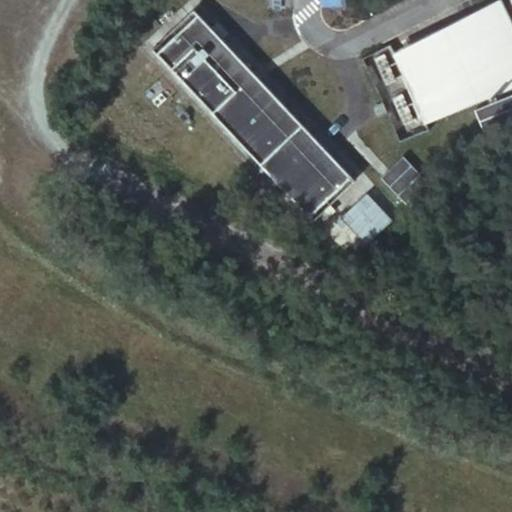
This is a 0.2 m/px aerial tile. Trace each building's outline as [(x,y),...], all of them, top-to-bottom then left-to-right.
[(410,79),(429,119),(511,84),(511,13),(506,0),(495,0),(396,50),(392,43),(410,79)] [(199,8),(157,47),(310,210),(352,171),(332,150),(317,135),(199,8)] [(410,79),(392,43),(365,56),(383,92),(400,131),(429,119),(410,79)] [(402,154),(382,172),(396,187),(416,169),(402,154)] [(341,211),(366,239),(391,216),(366,189),(341,211)]
